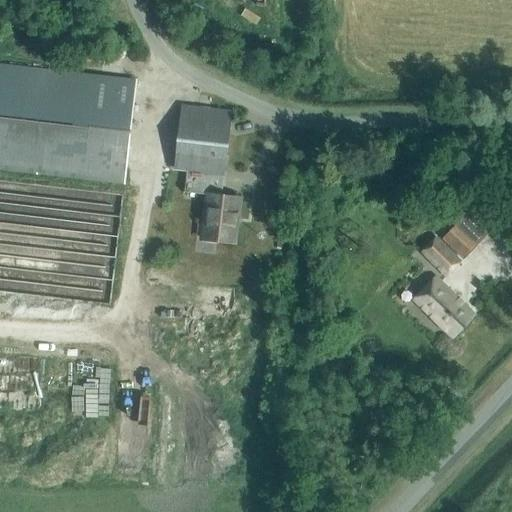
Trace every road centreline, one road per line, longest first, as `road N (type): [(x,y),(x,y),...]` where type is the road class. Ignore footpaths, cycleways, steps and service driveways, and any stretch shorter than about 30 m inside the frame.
road 1 (unclassified): [(511,118),(349,124),(283,116),(184,71),(132,0)]
road 2 (unclassified): [(400,511),(511,395)]
